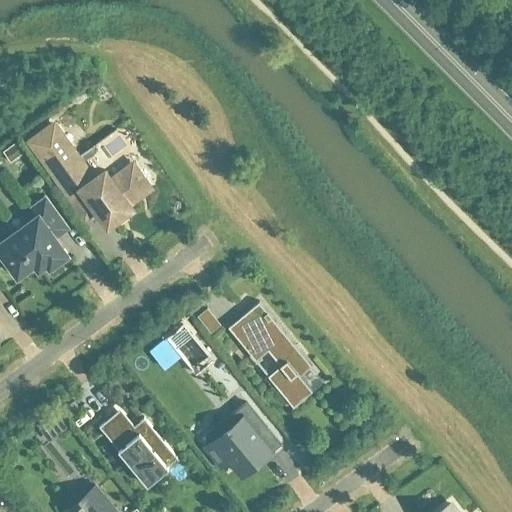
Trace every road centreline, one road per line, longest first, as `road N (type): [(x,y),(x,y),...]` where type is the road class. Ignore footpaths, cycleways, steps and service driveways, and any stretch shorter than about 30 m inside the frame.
road 1 (unknown): [(274,0),(511,236)]
road 2 (residential): [(0,392),(206,242)]
road 3 (primary): [(511,122),(391,0)]
